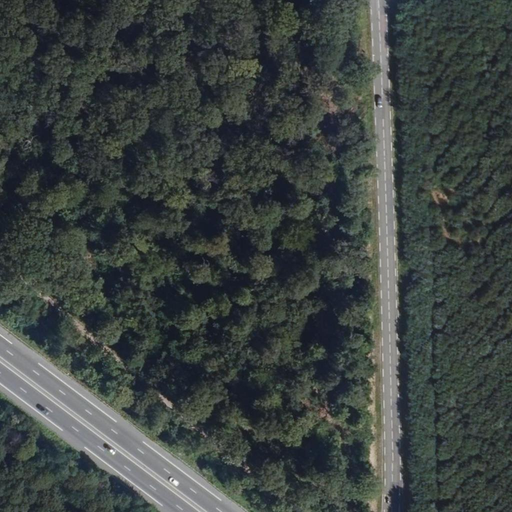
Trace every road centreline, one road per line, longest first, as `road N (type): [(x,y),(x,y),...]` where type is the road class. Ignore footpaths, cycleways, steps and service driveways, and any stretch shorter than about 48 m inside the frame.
road 1 (tertiary): [(377,0),(390,511)]
road 2 (track): [(303,511),(0,256)]
road 3 (motorway): [(225,511),(0,342)]
road 4 (motorway): [(0,376),(181,511)]
